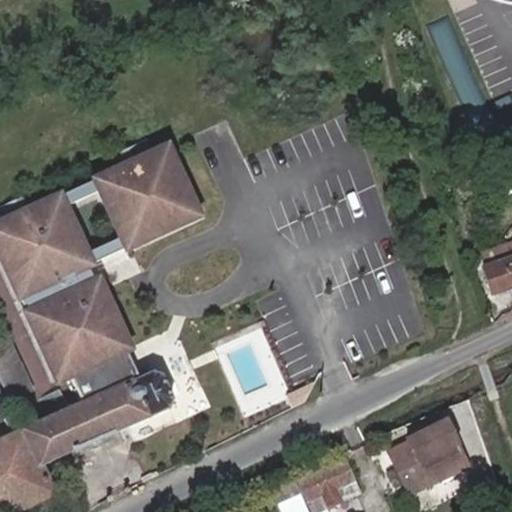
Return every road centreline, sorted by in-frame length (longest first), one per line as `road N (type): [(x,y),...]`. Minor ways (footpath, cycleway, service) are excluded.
road 1 (track): [(361,0),(511,447)]
road 2 (unclassified): [(152,511),(511,331)]
road 3 (unknown): [(248,208),(180,249),(163,269),(165,295),(209,309),(282,270)]
